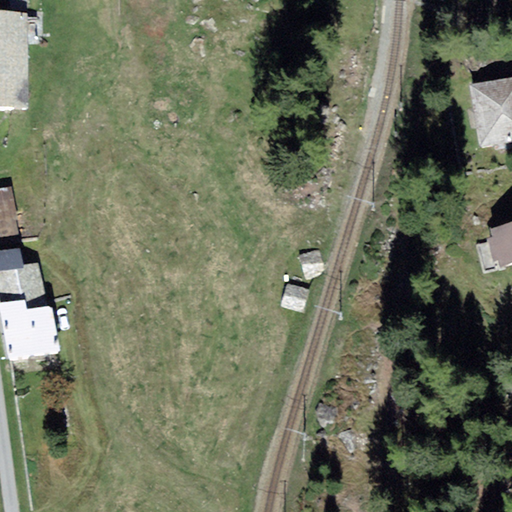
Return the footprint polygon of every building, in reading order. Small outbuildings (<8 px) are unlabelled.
[(0,9),(0,61),(28,62),(27,8),(0,9)] [(0,111),(28,111),(28,62),(0,61),(0,111)] [(511,75),(470,83),(482,147),(511,141),(511,75)] [(500,260),(501,265),(511,262),(511,224),(492,230),(494,237),(488,239),(494,262),(500,260)] [(0,252),(0,268),(23,265),(21,247),(0,252)] [(0,268),(0,310),(10,360),(62,350),(53,306),(48,306),(38,263),(23,265),(0,268)]
